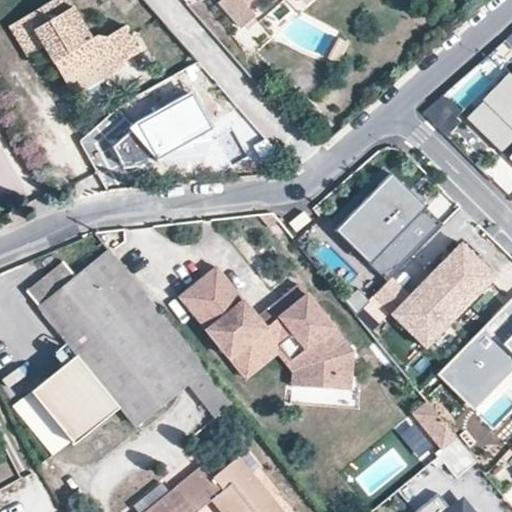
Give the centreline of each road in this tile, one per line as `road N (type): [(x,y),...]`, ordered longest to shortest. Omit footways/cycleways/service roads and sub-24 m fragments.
road 1 (residential): [(0,249),(126,203),(300,185),(395,109)]
road 2 (residential): [(395,109),(511,225)]
road 3 (residential): [(395,109),(511,5)]
